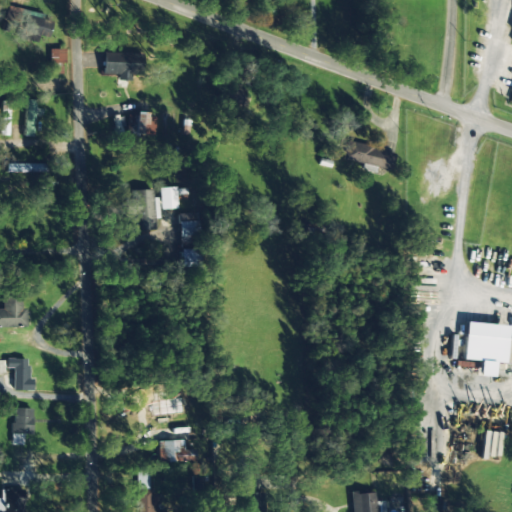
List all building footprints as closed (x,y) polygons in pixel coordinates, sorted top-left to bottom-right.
[(51,22),(41,20),(43,16),(23,11),(16,38),(36,43),(37,36),(46,39),(51,22)] [(48,63),(64,63),(63,50),(48,50),(48,63)] [(116,75),(116,81),(129,81),(129,75),(138,76),(139,54),(101,53),(101,75),(116,75)] [(221,105),(244,106),(245,87),(221,87),(221,105)] [(41,116),(41,110),(34,109),(34,100),(24,100),(23,136),(32,136),(33,115),(41,116)] [(0,123),(0,135),(7,136),(8,111),(0,110),(0,123)] [(125,135),(154,135),(154,118),(146,117),(146,115),(126,114),(125,135)] [(390,169),(393,151),(344,144),(341,162),(390,169)] [(174,188),(157,188),(158,210),(174,209),(174,188)] [(133,231),(152,231),(152,220),(157,219),(156,198),(150,198),(150,190),(131,191),(133,231)] [(1,328),(25,328),(24,309),(20,309),(20,295),(0,295),(1,328)] [(505,339),(462,337),(460,361),(504,363),(505,339)] [(12,369),(11,391),(32,391),(32,379),(26,379),(26,360),(4,359),(4,368),(12,369)] [(148,403),(166,402),(165,388),(147,389),(148,403)] [(31,409),(11,408),(10,445),(21,445),(21,435),(30,435),(31,409)] [(193,450),(182,450),(182,441),(161,441),(161,463),(194,462),(193,450)] [(260,511),(261,492),(254,492),(254,465),(240,465),(240,492),(242,492),(241,511),(260,511)] [(157,511),(157,494),(149,494),(148,471),(135,472),(136,511),(157,511)] [(21,511),(22,490),(1,489),(0,511),(21,511)] [(376,511),(376,503),(373,503),(373,492),(350,493),(350,511),(376,511)]
